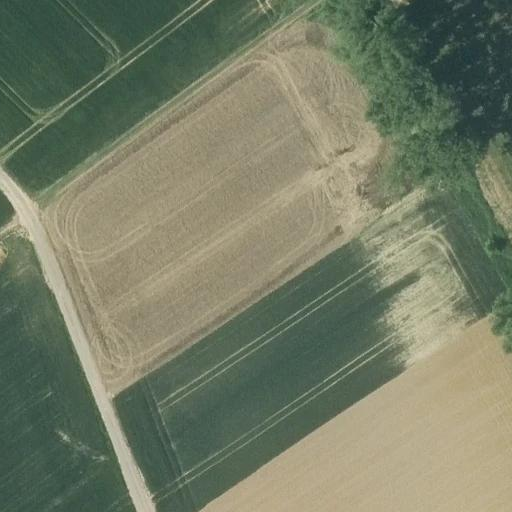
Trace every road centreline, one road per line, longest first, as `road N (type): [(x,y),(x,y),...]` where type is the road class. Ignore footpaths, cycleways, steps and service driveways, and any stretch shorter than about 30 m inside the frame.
road 1 (track): [(350,0),(32,224)]
road 2 (track): [(142,511),(32,224),(0,182)]
